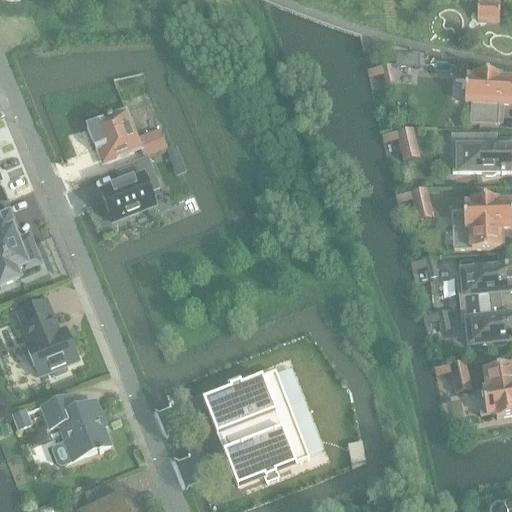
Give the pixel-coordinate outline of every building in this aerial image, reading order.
[(499,6),(479,5),(478,22),(499,23),(499,6)] [(209,36),(208,25),(196,25),(197,37),(209,36)] [(393,54),(393,67),(411,67),(411,55),(393,54)] [(387,88),(395,86),(390,68),(382,70),(387,88)] [(511,83),(499,83),(499,78),(476,77),(476,82),(467,81),(465,106),(471,106),(470,126),(499,128),(500,107),(511,108),(511,83)] [(137,141),(126,112),(112,118),(111,116),(107,118),(108,121),(87,130),(93,145),(96,144),(104,164),(132,153),(132,152),(140,149),(145,160),(163,153),(156,134),(137,141)] [(404,164),(420,161),(413,132),(397,135),(404,164)] [(511,151),(489,151),(489,138),(453,139),(453,176),(482,176),(485,179),(493,179),(497,176),(502,176),(502,177),(504,177),(504,176),(511,176),(511,151)] [(159,191),(154,178),(155,177),(148,160),(123,170),(129,185),(101,196),(112,224),(156,207),(150,194),(159,191)] [(417,224),(432,221),(426,192),(411,195),(417,224)] [(511,205),(497,206),(497,201),(474,203),(474,208),(464,208),(465,231),(453,231),(454,253),(500,252),(500,231),(511,230),(511,205)] [(39,265),(33,250),(31,251),(26,240),(18,243),(16,239),(13,232),(15,231),(9,216),(0,219),(0,288),(19,281),(16,272),(25,268),(26,271),(39,265)] [(430,281),(438,279),(434,261),(426,263),(430,281)] [(511,295),(511,270),(508,271),(508,270),(505,270),(505,271),(500,272),(496,270),(489,270),(485,273),(456,276),(460,313),(497,309),(495,297),(511,295)] [(79,364),(66,332),(57,336),(54,328),(56,327),(47,304),(18,315),(31,346),(26,348),(39,380),(51,375),(53,379),(56,381),(67,376),(68,373),(66,369),(79,364)] [(511,319),(498,321),(497,309),(460,313),(462,327),(468,326),(470,349),(494,347),(497,349),(505,348),(508,345),(511,344),(511,319)] [(443,335),(450,334),(446,315),(439,317),(443,335)] [(465,364),(450,368),(456,397),(471,393),(467,372),(465,364)] [(511,367),(485,373),(489,393),(482,394),(476,395),(481,419),(496,417),(497,421),(511,418),(511,367)] [(206,402),(204,403),(205,405),(217,436),(217,437),(219,437),(219,436),(221,436),(224,445),(292,419),(276,377),(276,375),(274,376),(230,393),(206,403),(206,402)] [(110,450),(99,422),(102,421),(95,404),(75,412),(70,399),(42,410),(51,432),(59,428),(66,445),(54,450),(52,454),(58,468),(62,469),(74,464),(99,454),(100,456),(104,455),(103,453),(110,450)] [(30,426),(25,415),(25,414),(12,418),(17,431),(30,426)] [(292,419),(224,445),(228,454),(226,455),(224,455),(225,457),(237,488),(238,489),(239,489),(264,479),(276,474),(308,462),(309,462),(309,460),(308,460),(292,419)] [(99,502),(95,492),(85,496),(89,506),(99,502)] [(126,511),(121,497),(82,511),(126,511)]
